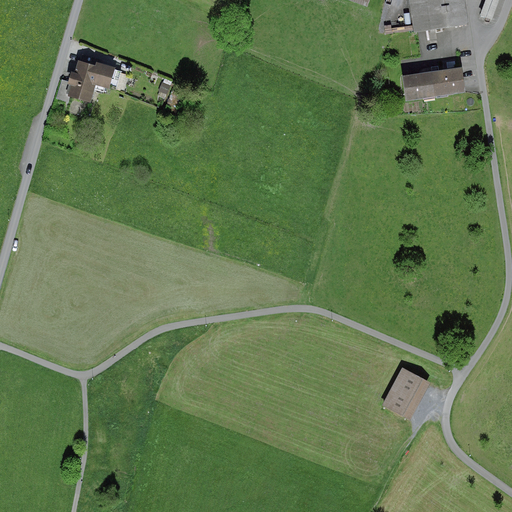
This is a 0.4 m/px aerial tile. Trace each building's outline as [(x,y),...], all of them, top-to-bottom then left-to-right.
[(410,0),(415,31),(457,25),(453,0),(410,0)] [(463,0),(453,0),(457,25),(467,23),(463,0)] [(497,0),(486,0),(481,14),(491,18),(497,0)] [(115,68),(96,63),(97,59),(83,55),(81,62),(79,61),(75,73),(97,79),(96,85),(105,88),(124,93),(129,75),(121,73),(122,72),(115,70),(115,68)] [(466,93),(462,68),(402,76),(406,102),(466,93)] [(104,92),(105,88),(96,85),(97,79),(75,73),(71,72),(68,82),(67,85),(71,86),(68,97),(70,97),(91,103),(94,90),(104,92)] [(67,85),(68,82),(62,80),(56,99),(68,103),(70,97),(68,97),(71,86),(67,85)] [(170,85),(162,82),(159,91),(167,94),(170,85)] [(427,381),(404,369),(384,407),(406,419),(427,381)]
